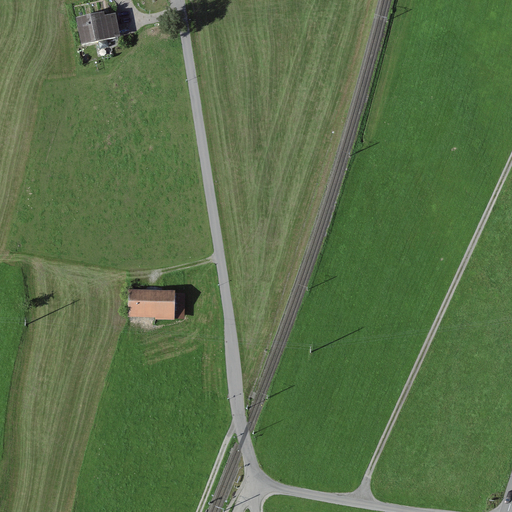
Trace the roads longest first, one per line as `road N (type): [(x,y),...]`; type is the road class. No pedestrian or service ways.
road 1 (residential): [(255,484),(180,0)]
road 2 (track): [(360,503),(511,164)]
road 3 (residential): [(255,484),(414,511)]
